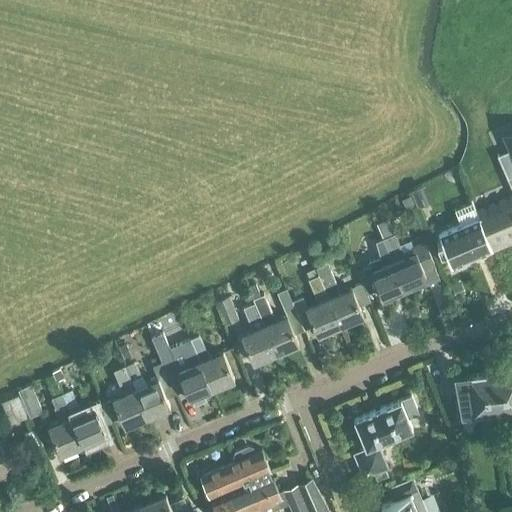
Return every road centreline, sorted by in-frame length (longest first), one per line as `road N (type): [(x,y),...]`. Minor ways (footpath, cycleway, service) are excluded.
road 1 (residential): [(31,511),(298,396)]
road 2 (residential): [(298,396),(511,315)]
road 3 (residential): [(347,511),(298,396)]
